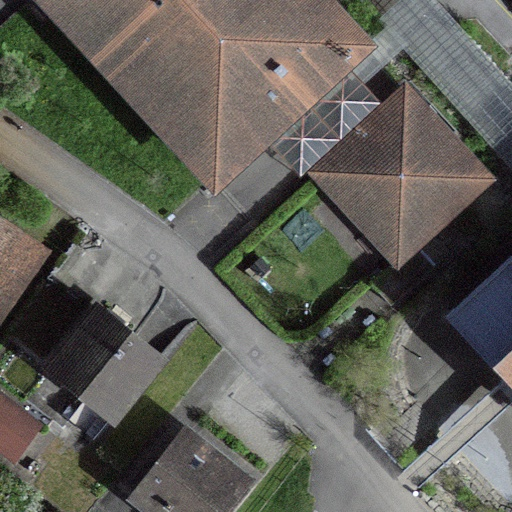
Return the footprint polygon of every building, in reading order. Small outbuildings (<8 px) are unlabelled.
[(356,47),(311,0),(46,0),(212,179),(340,62),(356,47)] [(401,97),(385,112),(317,174),(395,259),(367,286),(387,308),(446,254),(425,231),(479,182),(401,97)] [(493,372),(497,368),(511,384),(511,254),(443,318),(493,372)] [(110,419),(155,362),(94,313),(49,369),(85,398),(66,422),(90,441),(109,417),(110,419)] [(0,400),(0,452),(11,461),(36,428),(0,400)] [(153,511),(213,511),(237,482),(184,441),(138,500),(153,511)]
